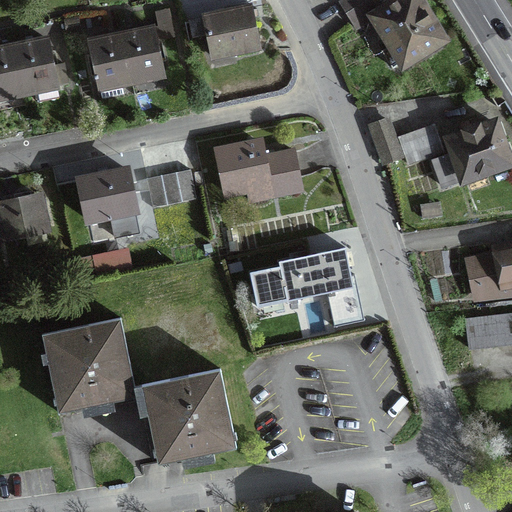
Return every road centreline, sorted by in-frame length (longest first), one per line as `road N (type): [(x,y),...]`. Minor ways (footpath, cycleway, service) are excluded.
road 1 (residential): [(45,511),(456,451)]
road 2 (residential): [(0,165),(333,92)]
road 3 (residential): [(333,92),(433,385)]
